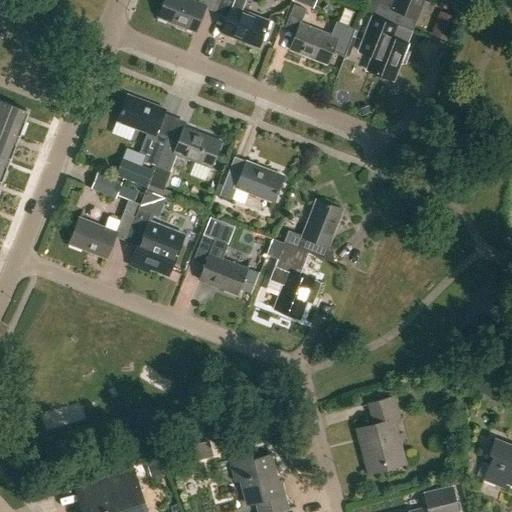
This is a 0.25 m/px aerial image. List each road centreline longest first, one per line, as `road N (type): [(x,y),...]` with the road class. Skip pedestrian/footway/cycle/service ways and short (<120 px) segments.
road 1 (residential): [(337,511),(299,373),(288,363),(19,260)]
road 2 (residential): [(375,136),(104,29)]
road 3 (residential): [(19,260),(73,109)]
